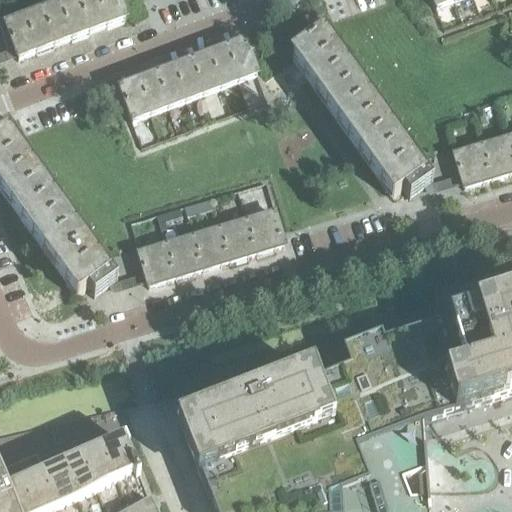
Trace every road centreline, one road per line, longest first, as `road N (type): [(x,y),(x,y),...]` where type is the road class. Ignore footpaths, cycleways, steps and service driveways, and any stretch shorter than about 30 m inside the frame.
road 1 (residential): [(28,355),(50,356),(511,215)]
road 2 (residential): [(0,106),(285,0)]
